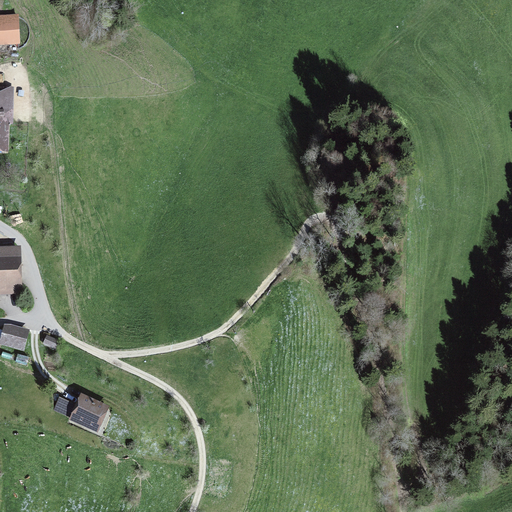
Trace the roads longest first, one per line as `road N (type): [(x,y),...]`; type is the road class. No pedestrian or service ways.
road 1 (track): [(106,356),(183,344),(226,326),(308,226),(335,226),(378,371),(403,511)]
road 2 (track): [(191,511),(202,447),(187,408),(163,385),(70,340),(44,312)]
